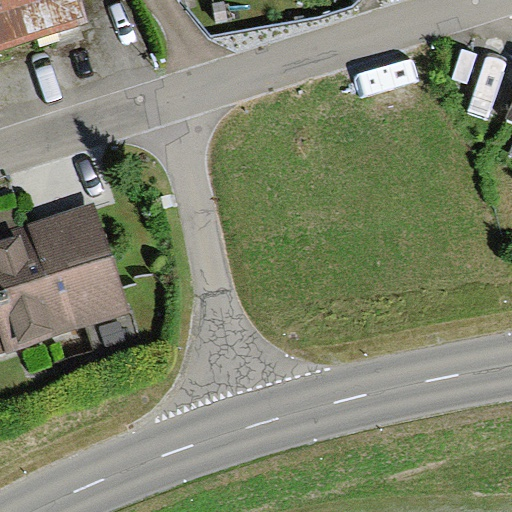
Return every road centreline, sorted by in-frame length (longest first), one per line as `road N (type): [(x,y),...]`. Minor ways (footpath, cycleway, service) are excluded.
road 1 (residential): [(163,95),(251,428)]
road 2 (residential): [(479,0),(163,95)]
road 3 (tertiary): [(511,367),(251,428)]
road 4 (tertiary): [(251,428),(162,454),(25,511)]
road 5 (residential): [(163,95),(0,153)]
